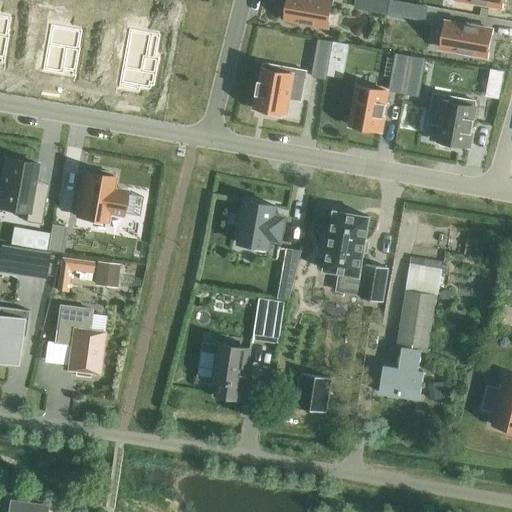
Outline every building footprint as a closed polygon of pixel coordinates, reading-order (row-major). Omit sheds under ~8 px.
[(103,0),(103,8),(114,10),(115,0),(103,0)] [(326,0),(288,0),(285,19),(327,27),(332,1),(326,0)] [(377,0),(376,0),(374,13),(385,15),(387,2),(377,0)] [(445,22),(441,48),(487,56),(491,30),(445,22)] [(49,31),(42,70),(72,75),(78,48),(76,48),(77,36),(49,31)] [(126,39),(118,87),(137,91),(138,85),(148,88),(148,83),(152,84),(156,57),(153,57),(155,43),(126,39)] [(255,105),(254,108),(267,111),(269,111),(268,115),(282,117),(282,113),(285,114),(288,99),(301,101),(306,71),(263,64),(260,82),(259,81),(255,105)] [(357,86),(350,125),(368,129),(381,131),(381,127),(386,104),(384,104),(386,91),(357,86)] [(433,94),(428,124),(441,126),(438,141),(441,142),(440,146),(453,148),(454,144),(456,144),(469,146),(469,143),(473,120),(472,119),(475,101),(433,94)] [(5,158),(0,187),(0,207),(26,213),(25,221),(40,223),(45,196),(31,194),(36,164),(5,158)] [(80,196),(76,217),(106,222),(107,213),(122,215),(126,191),(112,189),(114,177),(111,177),(110,173),(100,171),(97,174),(84,172),(82,184),(80,184),(80,185),(81,186),(80,194),(78,194),(78,195),(80,196)] [(274,215),(276,206),(246,201),(238,243),(268,248),(270,239),(281,241),(285,217),(274,215)] [(69,240),(71,212),(55,211),(53,239),(69,240)] [(324,229),(321,249),(327,251),(325,269),(339,271),(336,289),(361,292),(361,298),(382,300),(387,266),(366,263),(366,266),(361,264),(369,216),(335,211),(331,230),(324,229)] [(0,246),(0,248),(0,257),(19,261),(17,274),(44,278),(48,253),(0,246)] [(92,263),(60,259),(56,292),(66,293),(68,271),(91,274),(92,263)] [(118,265),(97,262),(95,282),(115,285),(118,265)] [(422,353),(427,354),(437,294),(407,289),(397,348),(403,349),(400,367),(387,365),(383,391),(418,397),(423,371),(419,370),(422,353)] [(259,299),(256,319),(280,322),(283,303),(259,299)] [(89,373),(98,374),(104,332),(88,330),(91,310),(59,305),(54,343),(70,345),(66,370),(75,371),(75,375),(89,377),(89,373)] [(0,362),(8,364),(9,356),(18,357),(21,337),(25,337),(29,311),(0,306),(0,362)] [(212,380),(217,381),(215,395),(242,399),(244,381),(245,382),(247,368),(246,368),(249,349),(218,344),(212,380)] [(302,373),(295,407),(324,411),(330,378),(302,373)] [(490,386),(486,402),(497,405),(492,424),(504,427),(511,429),(511,377),(504,376),(501,388),(490,386)] [(45,511),(46,505),(9,500),(7,511),(45,511)]
